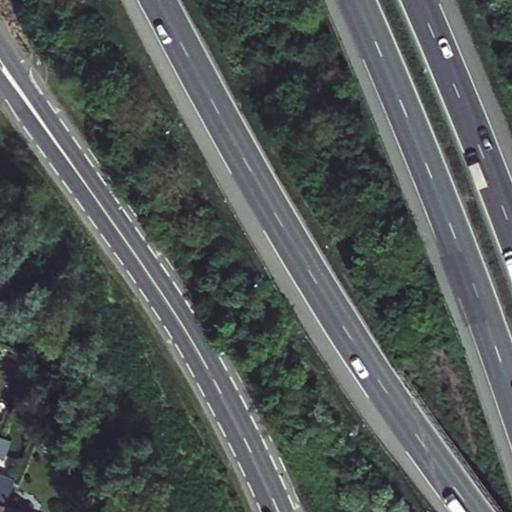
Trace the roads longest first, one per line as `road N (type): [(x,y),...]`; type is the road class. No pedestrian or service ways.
road 1 (motorway): [(160,0),(312,273),(477,511)]
road 2 (motorway): [(356,0),(511,403)]
road 3 (tertiary): [(274,511),(191,345),(78,177)]
road 4 (motorway): [(511,230),(419,0)]
road 5 (tertiary): [(78,177),(0,44)]
road 6 (tertiary): [(0,82),(78,177)]
